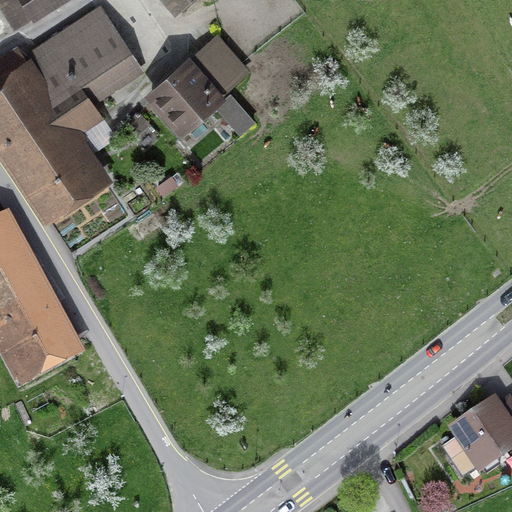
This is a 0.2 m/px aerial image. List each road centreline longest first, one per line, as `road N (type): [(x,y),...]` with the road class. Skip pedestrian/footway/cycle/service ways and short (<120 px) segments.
road 1 (residential): [(0,200),(202,511)]
road 2 (secondary): [(252,511),(511,309)]
